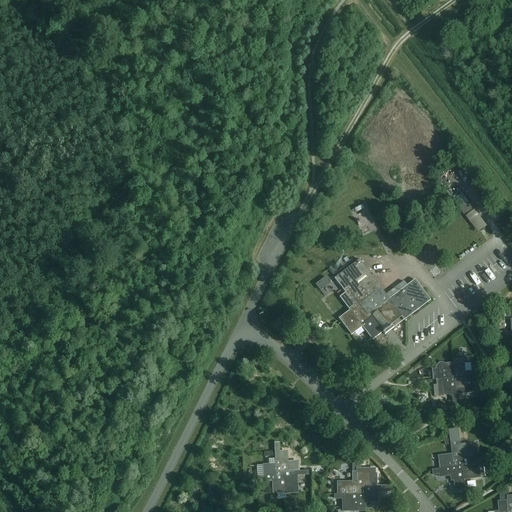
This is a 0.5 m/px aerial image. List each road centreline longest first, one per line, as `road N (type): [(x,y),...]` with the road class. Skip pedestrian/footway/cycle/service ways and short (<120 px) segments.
road 1 (unclassified): [(430,511),(341,410),(244,321)]
road 2 (track): [(314,187),(404,36),(454,0)]
road 3 (unclassified): [(146,511),(244,321)]
